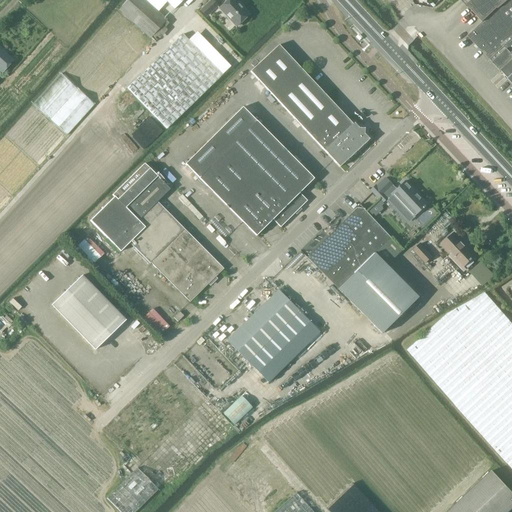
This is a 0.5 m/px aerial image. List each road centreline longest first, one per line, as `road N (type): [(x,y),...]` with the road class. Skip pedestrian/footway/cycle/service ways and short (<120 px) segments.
road 1 (unclassified): [(104,422),(439,97)]
road 2 (secondary): [(439,97),(346,0)]
